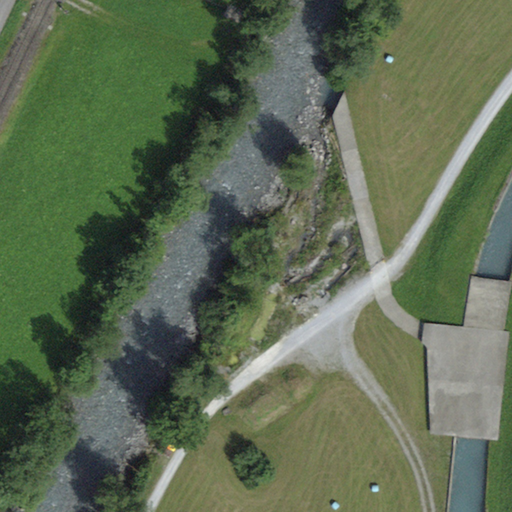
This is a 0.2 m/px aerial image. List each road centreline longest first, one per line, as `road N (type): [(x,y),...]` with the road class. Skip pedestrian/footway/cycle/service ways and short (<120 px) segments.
road 1 (track): [(309,315),(220,396),(150,511)]
road 2 (track): [(70,0),(188,49),(211,46),(242,9)]
